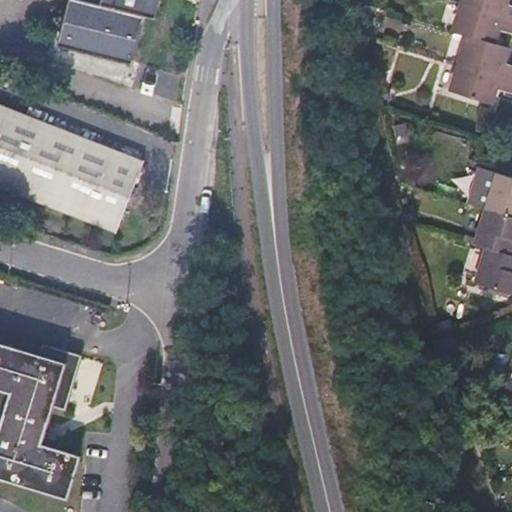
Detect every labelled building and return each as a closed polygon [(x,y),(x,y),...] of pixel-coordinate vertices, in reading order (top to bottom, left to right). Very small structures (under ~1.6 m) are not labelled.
[(161,0),(104,0),(104,2),(95,0),(72,0),(60,54),(136,69),(149,10),(159,12),(161,0)] [(464,0),(456,28),(470,32),(453,91),(495,102),(500,88),(511,91),(511,60),(508,60),(511,44),(511,43),(498,40),(502,27),(511,30),(511,2),(510,2),(510,0),(464,0)] [(0,101),(0,186),(118,233),(146,161),(0,101)] [(488,209),(478,242),(490,246),(480,282),(511,289),(511,175),(481,167),(470,204),(488,209)] [(0,476),(70,494),(81,449),(44,440),(53,404),(67,407),(80,355),(0,334),(0,387),(9,389),(0,423),(0,476)]
